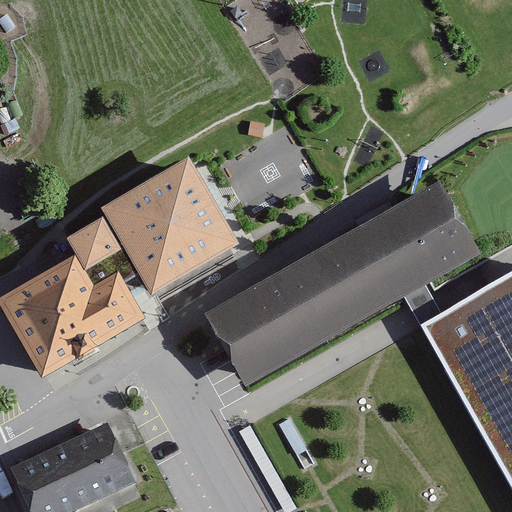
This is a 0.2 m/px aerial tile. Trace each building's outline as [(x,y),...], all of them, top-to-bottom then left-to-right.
[(464,148),(435,166),(438,171),(441,177),(444,176),(474,227),(501,211),(464,148)] [(0,292),(0,306),(39,376),(84,351),(138,321),(118,284),(127,279),(136,274),(149,297),(238,248),(226,225),(204,186),(187,156),(98,206),(103,214),(66,234),(75,251),(68,255),(0,292)] [(207,317),(243,381),(475,251),(435,181),(319,246),(204,311),(207,317)] [(511,280),(418,335),(511,498),(511,280)] [(511,511),(511,498),(418,335),(287,410),(346,511),(511,511)] [(204,443),(180,395),(163,404),(187,451),(204,443)] [(108,422),(12,468),(33,511),(71,511),(136,482),(108,422)] [(192,511),(216,511),(192,465),(173,475),(192,511)]
